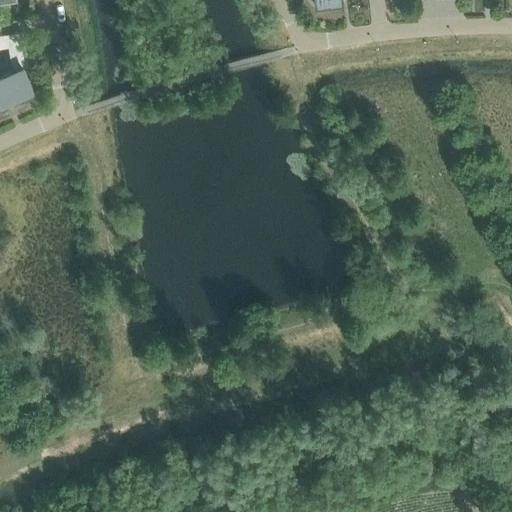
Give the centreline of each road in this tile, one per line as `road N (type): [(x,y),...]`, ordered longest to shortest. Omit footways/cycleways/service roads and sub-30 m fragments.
road 1 (residential): [(511,24),(305,38),(281,0)]
road 2 (residential): [(0,142),(59,111),(45,0)]
